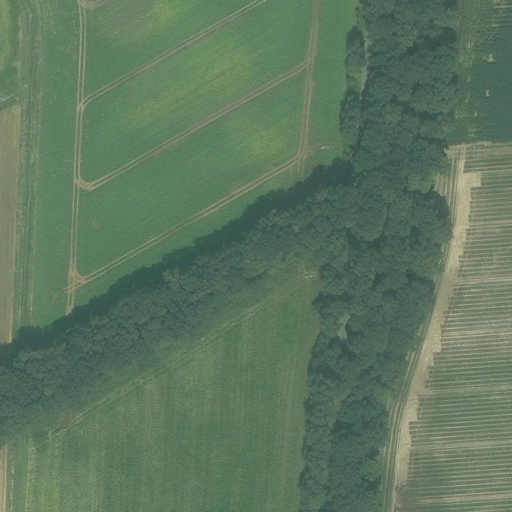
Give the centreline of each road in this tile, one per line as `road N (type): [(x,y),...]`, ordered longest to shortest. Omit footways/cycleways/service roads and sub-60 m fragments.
road 1 (residential): [(375,0),(327,511)]
road 2 (track): [(0,413),(358,198)]
